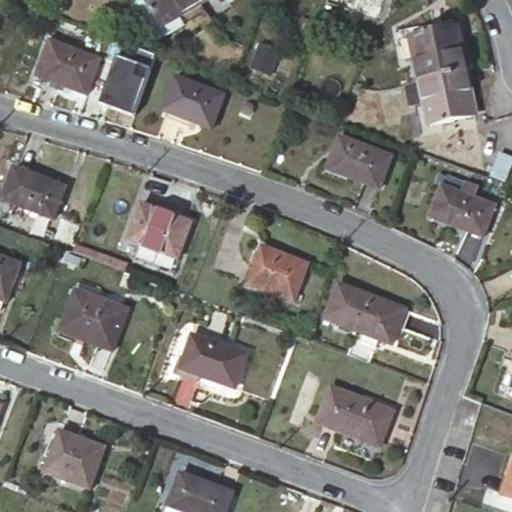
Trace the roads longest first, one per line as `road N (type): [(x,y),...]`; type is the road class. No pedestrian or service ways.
road 1 (residential): [(402,511),(455,363),(459,301),(436,269),(217,176),(0,110)]
road 2 (residential): [(0,371),(379,511)]
